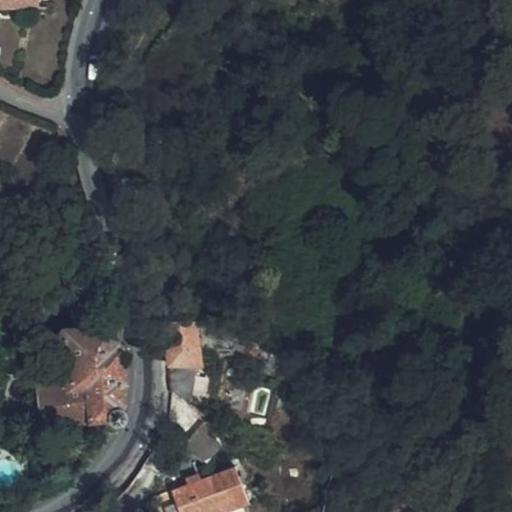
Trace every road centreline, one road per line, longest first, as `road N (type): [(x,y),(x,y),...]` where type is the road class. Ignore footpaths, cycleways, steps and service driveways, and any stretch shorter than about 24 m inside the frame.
road 1 (tertiary): [(54,511),(107,473),(138,427),(144,384),(141,339),(80,122)]
road 2 (tertiary): [(80,122),(82,61),(99,0)]
